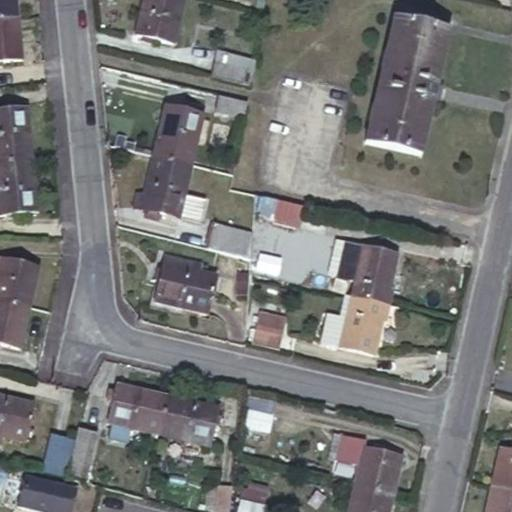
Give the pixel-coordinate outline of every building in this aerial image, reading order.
[(0,0),(0,21),(17,20),(15,0),(0,0)] [(184,0),(142,0),(134,37),(173,47),(184,0)] [(447,30),(391,17),(364,143),(419,156),(447,30)] [(17,20),(0,21),(0,62),(22,60),(17,20)] [(201,76),(230,83),(234,65),(204,59),(201,76)] [(243,112),(245,97),(217,93),(214,107),(243,112)] [(165,106),(153,159),(191,167),(203,115),(165,106)] [(0,110),(0,163),(32,160),(27,108),(0,110)] [(191,167),(153,159),(141,211),(178,220),(191,167)] [(32,160),(0,163),(0,216),(37,213),(32,160)] [(257,215),(297,224),(302,202),(261,193),(257,215)] [(248,262),(250,263),(251,244),(209,234),(204,252),(226,257),(248,262)] [(336,271),(357,276),(364,248),(342,243),(336,271)] [(357,276),(352,299),(385,306),(397,256),(364,248),(357,276)] [(0,260),(0,302),(27,309),(36,269),(0,260)] [(169,261),(167,268),(199,276),(201,269),(169,261)] [(199,276),(167,268),(158,304),(208,317),(216,280),(199,276)] [(249,277),(239,276),(238,291),(248,292),(249,277)] [(385,306),(352,299),(348,319),(341,348),(373,356),(385,306)] [(27,309),(0,302),(0,345),(18,350),(27,309)] [(321,343),(341,348),(348,319),(328,314),(321,343)] [(255,330),(283,336),(286,321),(259,315),(255,330)] [(283,336),(255,330),(252,345),(279,351),(283,336)] [(129,429),(155,436),(165,398),(115,386),(105,423),(109,424),(129,429)] [(0,398),(0,438),(24,445),(33,407),(0,398)] [(165,398),(155,436),(208,448),(217,410),(165,398)] [(279,406),(251,400),(247,416),(275,422),(279,406)] [(129,429),(109,424),(106,437),(126,442),(129,429)] [(75,443),(67,472),(85,476),(94,439),(77,435),(75,443)] [(51,436),(43,465),(58,469),(66,440),(51,436)] [(58,469),(67,472),(75,443),(66,440),(58,469)] [(363,447),(353,486),(390,495),(399,457),(363,447)] [(511,451),(500,449),(490,489),(511,493),(511,451)] [(36,511),(70,511),(76,489),(24,476),(16,507),(36,511)] [(385,511),(390,495),(353,486),(347,511),(385,511)] [(229,511),(231,488),(216,487),(214,511),(229,511)] [(511,511),(511,493),(490,489),(484,511),(511,511)] [(262,511),(264,505),(242,500),(239,511),(262,511)]
